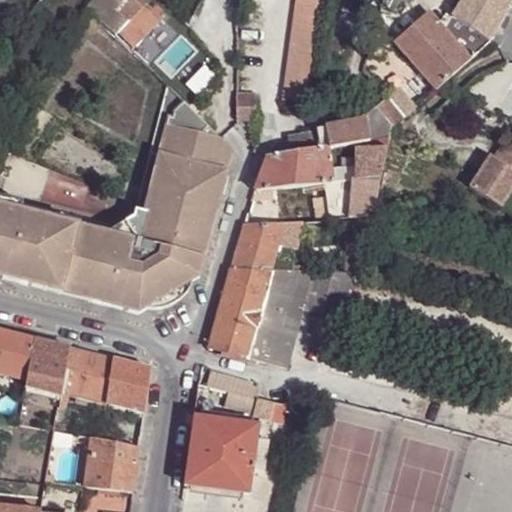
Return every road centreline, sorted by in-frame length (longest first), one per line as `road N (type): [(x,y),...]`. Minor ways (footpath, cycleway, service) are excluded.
road 1 (residential): [(236,136),(247,165),(203,333),(181,354)]
road 2 (residential): [(181,354),(0,306)]
road 3 (residential): [(181,354),(155,511)]
